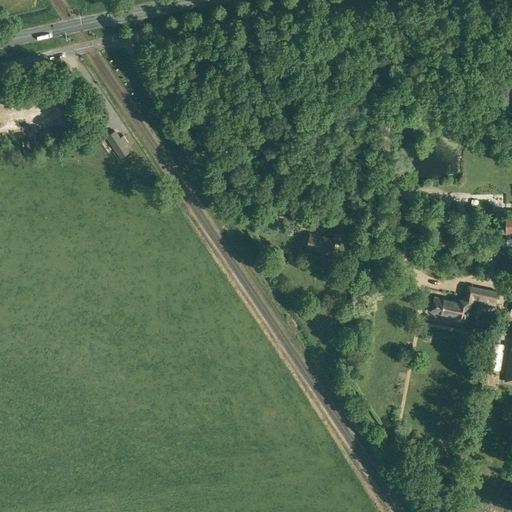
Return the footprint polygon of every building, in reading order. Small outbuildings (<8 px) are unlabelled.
[(129,151),(124,144),(128,141),(123,134),(120,137),(115,130),(107,135),(121,157),(129,151)] [(455,237),(459,237),(469,237),(469,213),(459,213),(459,225),(455,226),(455,237)] [(335,232),(333,239),(310,233),(306,247),(324,251),(323,253),(331,255),(334,242),(340,244),(342,234),(335,232)] [(434,295),(430,311),(455,316),(455,317),(468,320),(473,296),(479,297),(478,298),(487,300),(487,299),(497,301),(499,291),(468,285),(466,299),(457,298),(457,300),(434,295)] [(504,357),(500,380),(506,382),(510,358),(504,357)]
